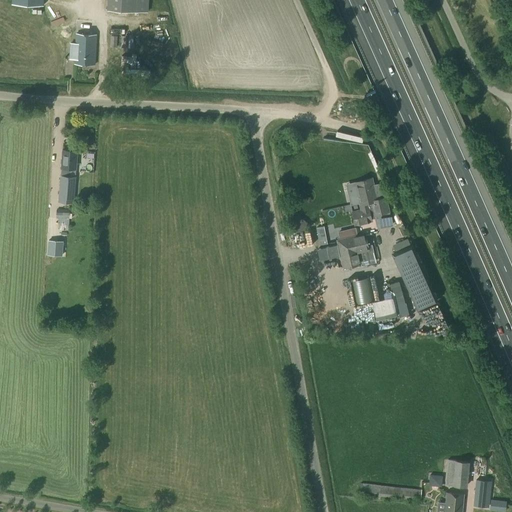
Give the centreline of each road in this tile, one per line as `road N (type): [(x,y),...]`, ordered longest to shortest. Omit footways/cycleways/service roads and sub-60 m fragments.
road 1 (unclassified): [(325,511),(253,112),(0,98)]
road 2 (motorway): [(356,0),(511,343)]
road 3 (motorway): [(511,284),(382,0)]
